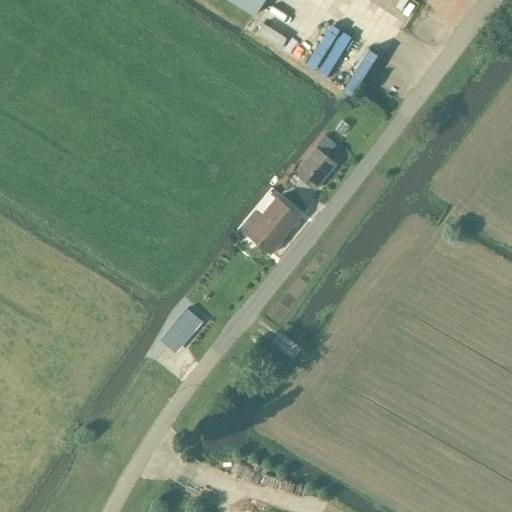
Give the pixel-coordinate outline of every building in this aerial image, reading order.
[(229,0),(254,16),(263,0),(229,0)] [(263,24),(257,33),(280,48),(286,38),(263,24)] [(303,68),(332,79),(338,64),(332,62),(338,45),(316,36),(303,68)] [(326,136),(317,147),(327,156),(336,145),(326,136)] [(315,190),(337,164),(327,156),(317,147),(295,173),(315,190)] [(243,225),(250,231),(248,233),(271,253),(301,217),(277,198),(263,215),(256,210),(243,225)] [(173,327),(161,340),(174,351),(186,337),(173,327)] [(158,340),(147,353),(164,367),(175,354),(158,340)]
